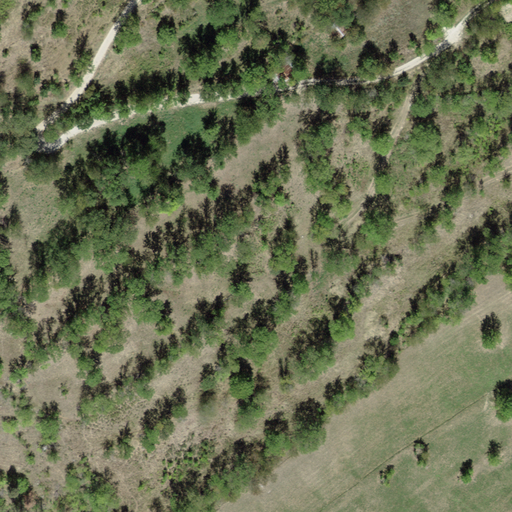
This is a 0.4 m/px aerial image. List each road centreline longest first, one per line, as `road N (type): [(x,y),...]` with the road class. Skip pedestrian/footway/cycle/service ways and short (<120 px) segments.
road 1 (track): [(63,106),(38,130),(51,144),(115,111),(387,76),(441,46)]
road 2 (track): [(441,46),(410,96),(362,209),(338,229),(344,235),(383,227),(511,165)]
road 3 (track): [(133,0),(63,106)]
